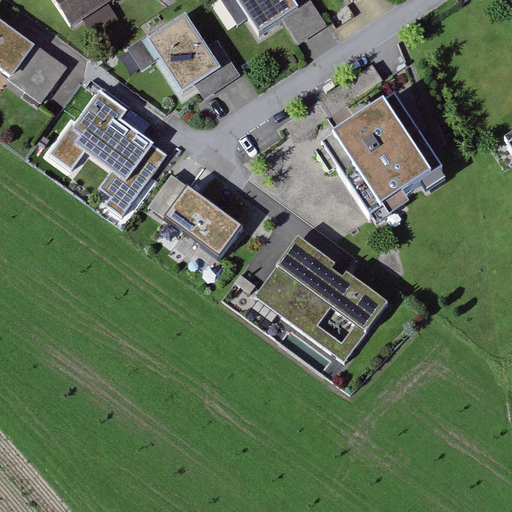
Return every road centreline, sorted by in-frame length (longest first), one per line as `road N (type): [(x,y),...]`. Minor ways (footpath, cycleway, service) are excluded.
road 1 (residential): [(428,0),(244,120),(200,158)]
road 2 (residential): [(200,158),(28,24)]
